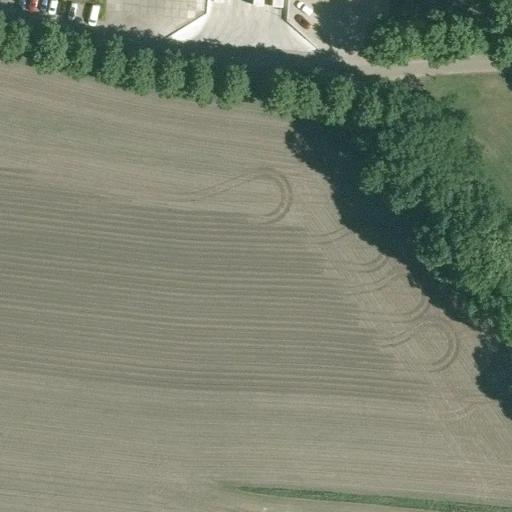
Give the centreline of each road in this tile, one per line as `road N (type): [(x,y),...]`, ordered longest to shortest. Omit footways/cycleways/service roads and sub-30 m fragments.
road 1 (residential): [(0,19),(258,74),(391,71)]
road 2 (unclassified): [(511,274),(398,111),(391,71)]
road 3 (unclassified): [(391,71),(511,59)]
